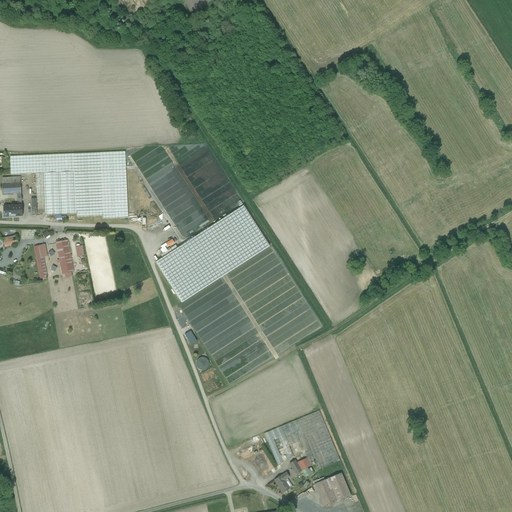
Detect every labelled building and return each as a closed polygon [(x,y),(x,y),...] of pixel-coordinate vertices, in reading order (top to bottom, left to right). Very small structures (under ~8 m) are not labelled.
[(125,152),(68,154),(68,172),(73,172),(75,172),(100,171),(113,171),(126,170),(125,152)] [(68,154),(10,156),(11,175),(36,174),(44,173),(45,173),(58,173),(60,173),(68,172),(68,154)] [(156,154),(152,160),(149,155),(148,156),(143,156),(143,159),(145,163),(142,164),(142,166),(140,164),(140,165),(138,164),(165,214),(179,190),(186,186),(179,173),(167,172),(168,171),(168,166),(167,167),(164,165),(165,162),(161,162),(159,157),(158,155),(156,154)] [(126,170),(113,171),(114,219),(127,218),(126,170)] [(100,171),(75,172),(77,217),(102,216),(100,171)] [(113,171),(100,171),(102,216),(102,219),(114,219),(113,171)] [(68,172),(60,173),(62,215),(75,215),(73,172),(68,172)] [(44,173),(36,174),(36,199),(37,211),(38,211),(37,216),(45,216),(45,211),(44,173)] [(58,173),(45,173),(47,216),(60,215),(58,173)] [(17,194),(21,193),(21,184),(2,185),(3,194),(17,194)] [(22,198),(17,198),(18,206),(11,206),(12,212),(14,212),(14,216),(22,216),(22,206),(23,206),(23,205),(22,205),(22,198)] [(11,206),(3,206),(4,213),(4,217),(14,216),(14,212),(12,212),(11,206)] [(269,246),(243,206),(155,262),(182,303),(269,246)] [(13,236),(3,239),(4,246),(12,245),(18,243),(17,238),(17,236),(13,236)] [(66,239),(55,241),(63,276),(74,274),(66,239)] [(46,243),(41,244),(49,279),(60,277),(52,242),(46,243)] [(447,242),(432,252),(435,256),(450,247),(447,242)] [(47,279),(40,244),(38,245),(33,246),(41,281),(47,279)] [(74,277),(33,286),(40,318),(81,310),(74,277)] [(286,339),(288,347),(301,338),(299,332),(297,329),(295,330),(294,329),(293,323),(290,323),(289,321),(287,319),(285,319),(283,317),(282,317),(279,314),(278,314),(276,316),(279,319),(276,320),(277,323),(272,324),(273,327),(279,326),(282,329),(280,330),(282,332),(284,332),(285,338),(286,339)] [(185,334),(191,345),(197,341),(191,331),(185,334)] [(341,461),(319,411),(299,420),(312,451),(313,455),(316,461),(320,470),(341,461)] [(312,451),(299,420),(281,427),(293,456),(304,450),(306,453),(312,451)] [(281,427),(264,434),(278,465),(293,456),(281,427)] [(306,453),(301,455),(302,459),(309,456),(309,457),(313,455),(312,451),(306,453)] [(309,457),(307,458),(310,464),(314,462),(314,463),(315,463),(315,462),(316,461),(313,455),(309,457)] [(307,458),(296,463),(299,468),(302,471),(308,468),(311,466),(310,464),(307,458)] [(311,468),(309,469),(308,468),(302,471),(306,478),(314,473),(311,468)] [(283,493),(290,489),(284,480),(287,478),(289,477),(286,472),(281,476),(281,475),(274,480),(283,493)] [(341,473),(314,484),(323,507),(350,495),(341,473)] [(293,487),(287,478),(284,480),(290,489),(293,487)]
